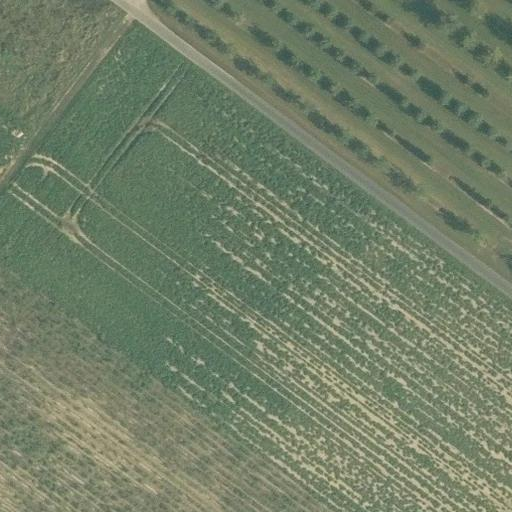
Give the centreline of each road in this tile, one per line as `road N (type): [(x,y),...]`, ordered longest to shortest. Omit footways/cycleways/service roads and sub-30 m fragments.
road 1 (unclassified): [(136,16),(511,294)]
road 2 (track): [(142,0),(0,196)]
